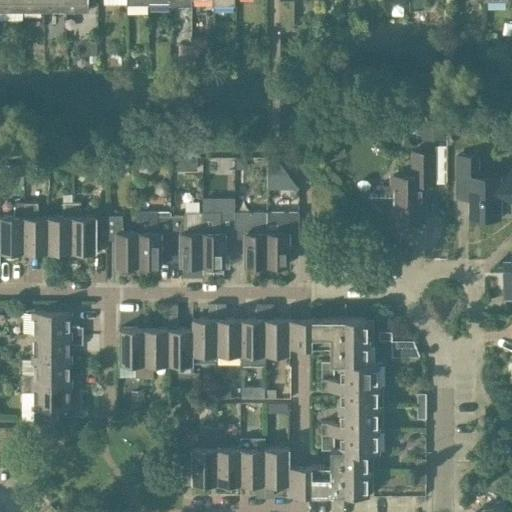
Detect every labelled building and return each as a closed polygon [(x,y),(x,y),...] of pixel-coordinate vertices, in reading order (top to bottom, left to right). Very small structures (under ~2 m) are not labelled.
[(280,0),(280,21),(294,21),(294,0),(280,0)] [(457,116),(453,121),(453,127),(457,132),(464,132),(468,127),(468,121),(463,116),(457,116)] [(443,138),(443,118),(423,118),(423,138),(443,138)] [(446,182),(446,150),(412,150),(412,174),(393,175),(393,187),(378,187),(374,191),(374,195),(372,195),(369,197),(382,211),(393,211),(393,219),(423,219),(423,183),(446,182)] [(511,167),(499,167),(499,174),(477,174),(477,155),(457,155),(457,183),(470,183),(470,215),(511,214),(511,167)] [(172,170),(186,170),(185,157),(172,157),(172,170)] [(236,157),(236,168),(247,168),(247,157),(236,157)] [(81,159),(81,171),(92,171),(92,159),(81,159)] [(154,170),(154,163),(150,159),(143,159),(139,163),(139,170),(144,175),(150,175),(154,170)] [(276,161),(267,161),(267,178),(288,178),(276,161)] [(20,164),(1,164),(1,178),(20,178),(20,164)] [(25,173),(38,174),(38,165),(25,165),(25,173)] [(0,250),(24,250),(24,201),(14,201),(14,214),(0,214),(0,250)] [(24,250),(48,250),(48,214),(39,214),(39,201),(33,201),(24,201),(24,250)] [(71,250),(72,201),(63,201),(63,214),(48,214),(48,250),(71,250)] [(81,201),(72,201),(71,250),(97,250),(97,214),(81,214),(81,201)] [(139,215),(139,231),(139,263),(161,263),(161,239),(171,239),(171,214),(139,215)] [(171,214),(171,239),(181,239),(181,263),(203,263),(203,214),(171,214)] [(225,239),(235,238),(235,214),(203,214),(203,263),(225,263),(225,239)] [(245,263),(267,263),(268,214),(235,214),(235,238),(245,238),(245,263)] [(299,214),(284,214),(268,214),(267,263),(289,263),(289,238),(299,238),(299,214)] [(139,263),(139,231),(122,231),(122,215),(107,215),(107,239),(117,239),(117,263),(139,263)] [(177,301),(168,301),(168,326),(168,362),(193,362),(193,352),(192,326),(177,326),(177,301)] [(193,352),(217,352),(217,303),(208,303),(208,316),(192,316),(192,326),(193,352)] [(217,352),(241,352),(241,316),(226,316),(226,303),(217,303),(217,352)] [(265,363),(265,352),(265,303),(256,303),(256,316),(241,316),(241,352),(241,363),(265,363)] [(274,303),(265,303),(265,352),(290,352),(290,344),(291,344),(291,316),(274,316),(274,303)] [(34,309),(34,334),(83,334),(83,325),(69,325),(69,309),(34,309)] [(298,316),(291,316),(291,344),(299,344),(331,344),(331,339),(367,339),(367,316),(298,316)] [(144,375),(144,326),(119,326),(119,362),(135,362),(135,375),(144,375)] [(153,362),(168,362),(168,326),(144,326),(144,375),(153,375),(153,362)] [(392,330),(379,330),(379,339),(392,339),(392,330)] [(34,334),(34,358),(69,358),(69,343),(83,343),(83,334),(34,334)] [(321,360),(321,382),(378,382),(378,360),(367,360),(367,339),(331,339),(331,344),(331,360),(321,360)] [(414,339),(391,339),(392,356),(420,355),(414,339)] [(20,373),(20,382),(69,382),(69,358),(34,358),(34,373),(20,373)] [(69,407),(69,382),(20,382),(20,391),(34,391),(34,421),(69,421),(69,407)] [(378,404),(378,382),(321,382),(321,388),(341,388),(341,404),(378,404)] [(218,396),(231,396),(231,384),(218,384),(218,396)] [(242,396),(254,396),(254,390),(249,384),(242,384),(242,396)] [(144,404),(144,392),(131,392),(131,404),(144,404)] [(417,392),(417,404),(426,404),(426,392),(417,392)] [(378,426),(378,404),(341,404),(341,420),(321,420),(321,426),(378,426)] [(426,417),(426,404),(417,404),(417,417),(426,417)] [(179,460),(179,482),(217,482),(217,441),(217,426),(207,426),(208,446),(192,446),(192,460),(179,460)] [(217,441),(217,482),(241,482),(241,446),(226,446),(226,426),(217,426),(217,441)] [(378,448),(378,426),(321,426),(321,441),(321,448),(331,448),(368,448),(378,448)] [(20,429),(9,429),(9,435),(14,440),(20,440),(20,434),(20,429)] [(241,436),(241,446),(241,482),(256,482),(256,495),(265,495),(265,446),(265,436),(241,436)] [(274,482),(290,482),(290,463),(290,446),(265,446),(265,495),(274,495),(274,482)] [(331,463),(311,463),(299,463),(290,463),(290,482),(290,491),(299,491),(368,491),(368,448),(331,448),(331,463)] [(417,457),(417,468),(426,468),(426,457),(417,457)] [(426,468),(417,468),(417,481),(426,481),(426,468)] [(41,511),(58,511),(51,503),(41,511)] [(511,511),(511,503),(484,504),(483,511),(511,511)]
